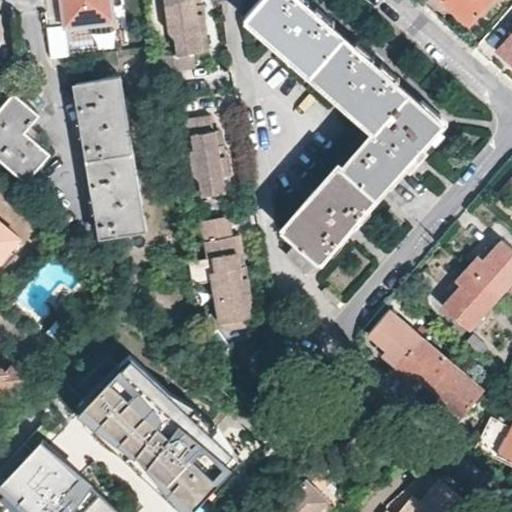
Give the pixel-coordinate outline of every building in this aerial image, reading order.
[(111,0),(60,0),(63,24),(114,17),(111,0)] [(194,0),(164,0),(169,27),(180,33),(183,49),(153,53),(156,70),(195,64),(193,48),(209,46),(201,0),(195,0),(194,0)] [(254,0),(244,12),(374,127),(340,165),(338,162),(280,227),(295,240),(286,252),(306,270),(316,258),(318,259),(344,230),(348,234),(357,224),(352,219),(442,118),(380,64),(384,60),(375,52),(370,56),(315,8),(319,4),(314,0),(254,0)] [(442,0),(469,23),(490,0),(442,0)] [(511,30),(498,45),(511,57),(511,30)] [(122,73),(76,80),(82,117),(77,118),(79,134),(85,133),(96,195),(90,196),(93,211),(100,211),(103,234),(149,227),(122,73)] [(13,87),(0,103),(0,155),(26,178),(51,148),(25,127),(40,109),(13,87)] [(211,109),(184,113),(187,129),(192,129),(194,143),(189,144),(192,167),(198,173),(201,190),(231,186),(224,139),(218,140),(216,124),(213,125),(211,109)] [(224,139),(221,123),(216,124),(218,140),(224,139)] [(240,266),(237,251),(234,236),(207,240),(210,255),(216,254),(218,268),(212,270),(221,318),(230,326),(248,323),(248,318),(253,317),(252,309),(255,307),(246,264),(240,266)] [(471,265),(502,293),(511,281),(511,243),(505,237),(495,249),(489,244),(471,265)] [(244,250),(237,251),(240,266),(246,264),(244,250)] [(472,327),(502,293),(471,265),(451,288),(457,293),(445,305),(472,327)] [(376,345),(396,362),(422,334),(390,306),(370,330),(381,339),(376,345)] [(489,344),(473,330),(462,341),(478,355),(489,344)] [(421,373),(432,383),(452,360),(422,334),(396,362),(417,380),(421,373)] [(34,364),(9,343),(0,354),(7,360),(13,354),(30,369),(34,364)] [(0,384),(1,383),(6,388),(11,392),(30,369),(13,354),(7,360),(0,354),(0,353),(0,384)] [(87,402),(132,355),(129,353),(77,404),(88,425),(101,436),(128,455),(141,470),(165,488),(176,498),(183,511),(191,511),(238,456),(216,424),(196,405),(165,387),(194,414),(185,424),(202,441),(212,431),(232,451),(188,497),(163,474),(169,467),(134,434),(128,441),(87,402)] [(202,441),(185,424),(194,414),(165,387),(132,355),(87,402),(128,441),(134,434),(169,467),(163,474),(188,497),(232,451),(212,431),(202,441)] [(452,360),(432,383),(441,391),(437,397),(458,415),(483,387),(452,360)] [(489,414),(475,443),(511,460),(511,418),(509,425),(489,414)] [(50,455),(54,450),(43,438),(29,453),(2,481),(35,511),(120,511),(79,473),(74,478),(50,455)] [(79,473),(54,450),(50,455),(74,478),(79,473)] [(35,511),(2,481),(29,453),(10,465),(0,475),(0,495),(16,511),(35,511)] [(457,511),(468,501),(438,473),(417,496),(414,493),(396,511),(457,511)] [(309,478),(277,511),(318,511),(332,498),(309,478)]
